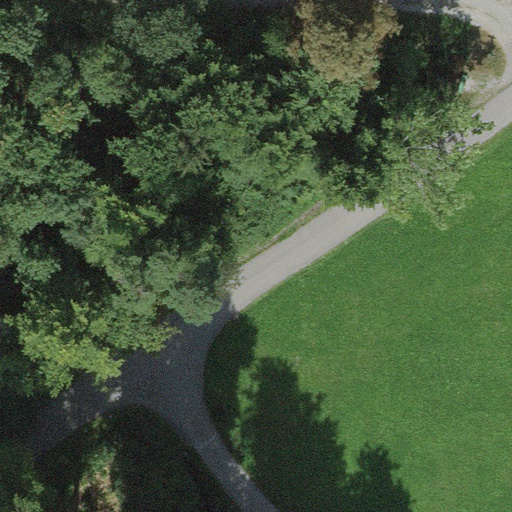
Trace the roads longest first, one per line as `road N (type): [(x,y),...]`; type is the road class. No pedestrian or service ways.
road 1 (track): [(252,511),(136,362)]
road 2 (track): [(346,0),(496,11),(511,20)]
road 3 (track): [(136,362),(0,451)]
